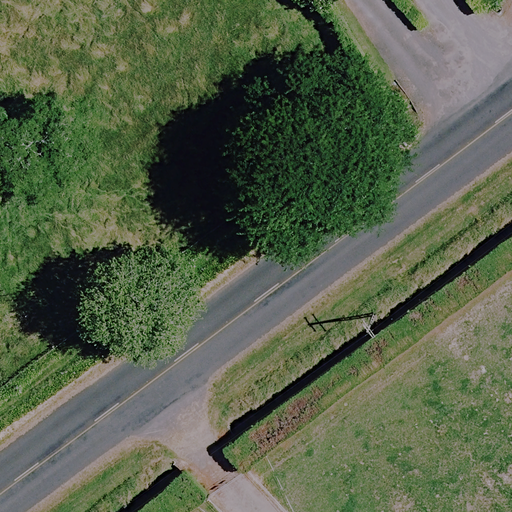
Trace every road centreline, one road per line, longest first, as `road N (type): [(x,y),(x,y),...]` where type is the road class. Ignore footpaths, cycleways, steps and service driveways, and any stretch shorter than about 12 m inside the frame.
road 1 (unclassified): [(0,495),(511,111)]
road 2 (track): [(149,383),(313,511)]
